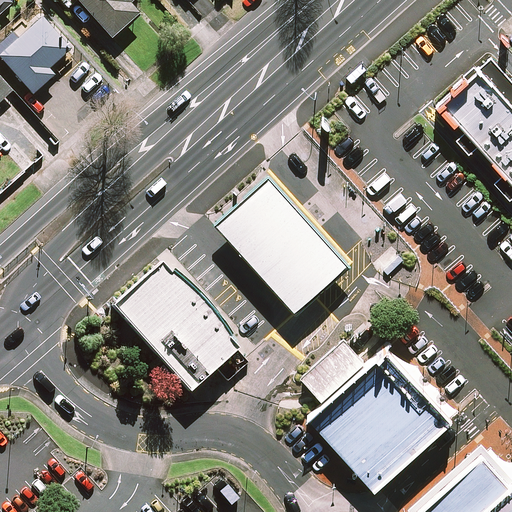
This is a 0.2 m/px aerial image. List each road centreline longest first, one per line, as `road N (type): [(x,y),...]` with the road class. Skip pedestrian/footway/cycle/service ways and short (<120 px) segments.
road 1 (residential): [(317,511),(244,440),(145,437),(89,416),(8,333)]
road 2 (secondary): [(246,92),(184,174),(8,333)]
road 3 (secondary): [(8,333),(24,279),(140,170),(157,138)]
road 4 (secondary): [(0,255),(117,151),(157,138)]
road 5 (secondary): [(246,92),(348,0)]
